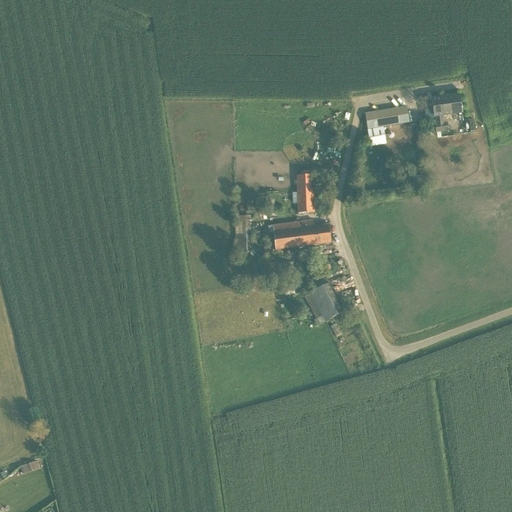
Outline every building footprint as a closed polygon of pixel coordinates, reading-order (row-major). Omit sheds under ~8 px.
[(443,115),(462,113),(459,96),(432,100),(433,109),(424,111),(425,120),(432,119),(432,115),(434,115),(434,117),(435,116),(437,125),(436,125),(437,132),(448,131),(447,124),(444,124),(443,115)] [(409,122),(406,107),(365,114),(371,146),(385,144),(382,127),(409,122)] [(406,179),(423,177),(421,165),(405,167),(406,179)] [(313,175),(296,176),(297,214),(314,213),(314,193),(317,192),(317,178),(313,178),(313,175)] [(251,217),(236,218),(238,252),(252,251),(251,217)] [(275,250),(321,244),(331,243),(329,225),(314,227),(313,221),(303,222),(273,226),(275,250)] [(320,271),(330,270),(329,262),(319,263),(320,271)] [(314,320),(317,326),(325,322),(343,312),(328,284),(323,274),(310,281),(316,291),(304,297),(316,319),(314,320)] [(37,462),(20,468),(22,475),(39,470),(37,462)]
